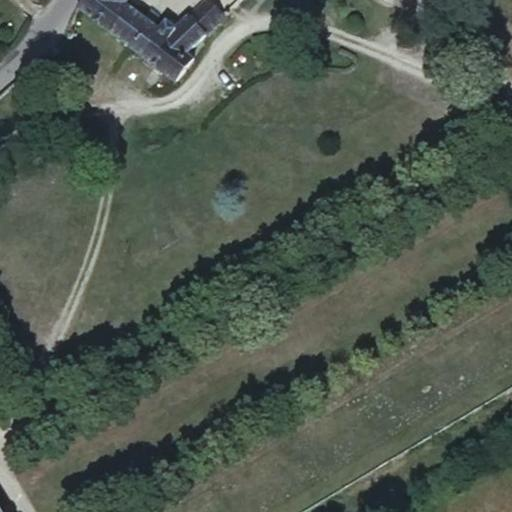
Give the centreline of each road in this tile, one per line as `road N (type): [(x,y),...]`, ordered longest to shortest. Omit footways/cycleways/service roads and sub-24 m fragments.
road 1 (unknown): [(7,511),(511,234)]
road 2 (unknown): [(108,188),(99,286),(82,337),(18,450),(0,458)]
